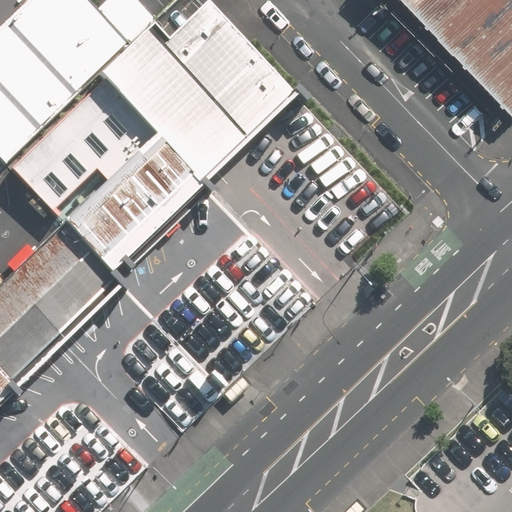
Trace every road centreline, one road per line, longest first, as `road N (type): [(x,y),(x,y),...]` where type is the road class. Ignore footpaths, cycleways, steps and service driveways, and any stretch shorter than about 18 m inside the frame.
road 1 (primary): [(235,511),(511,250)]
road 2 (residential): [(295,0),(511,227)]
